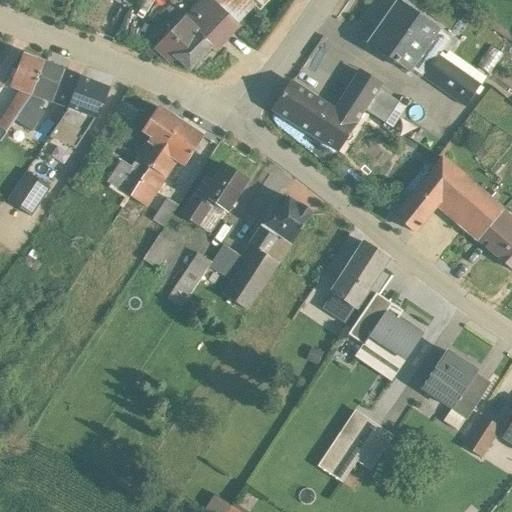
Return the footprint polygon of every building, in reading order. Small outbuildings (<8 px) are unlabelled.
[(211,0),(199,0),(155,50),(168,62),(173,57),(188,71),(210,49),(212,50),(239,22),(211,0)] [(261,14),(271,0),(211,0),(239,22),(253,8),(261,14)] [(396,1),(366,44),(409,74),(410,71),(464,108),(473,94),(477,96),(482,89),(479,87),(485,78),(447,51),(444,56),(440,53),(449,39),(439,32),(439,31),(396,1)] [(30,97),(43,64),(22,56),(9,87),(18,91),(0,118),(0,130),(6,134),(14,121),(30,97)] [(14,121),(30,132),(44,112),(38,108),(43,100),(68,110),(78,78),(43,64),(30,97),(14,121)] [(336,151),(380,85),(358,71),(332,110),(290,84),(272,110),(336,151)] [(68,110),(49,138),(75,147),(95,120),(96,120),(108,89),(78,78),(68,110)] [(384,124),(397,104),(376,90),(363,111),(384,124)] [(138,111),(121,100),(112,114),(129,125),(138,111)] [(129,198),(178,121),(158,108),(140,133),(148,139),(146,142),(144,141),(144,142),(133,158),(135,159),(130,167),(119,161),(105,182),(129,198)] [(183,168),(201,137),(178,121),(129,198),(145,208),(175,163),(183,168)] [(475,242),(502,209),(441,156),(391,217),(414,235),(436,210),(475,242)] [(178,215),(197,228),(198,227),(209,234),(223,212),(227,214),(248,182),(222,164),(210,181),(204,177),(178,215)] [(246,312),(313,215),(287,196),(277,210),(272,207),(246,244),(252,248),(244,258),(222,245),(210,263),(200,277),(215,286),(222,276),(230,281),(221,295),(246,312)] [(165,199),(151,220),(163,227),(176,206),(165,199)] [(511,269),(511,218),(502,209),(475,242),(511,271),(511,269)] [(158,235),(141,260),(156,269),(173,244),(158,235)] [(353,309),(354,309),(386,259),(362,243),(329,293),(331,294),(320,310),(343,325),(353,309)] [(200,277),(210,263),(195,254),(165,299),(179,309),(200,277)] [(394,305),(373,291),(343,335),(361,347),(354,357),(391,382),(406,359),(408,360),(426,333),(391,310),(394,305)] [(311,349),(305,361),(316,366),(322,353),(311,349)] [(442,422),(455,430),(462,419),(465,420),(489,384),(476,374),(478,371),(446,350),(419,390),(449,410),(442,422)] [(377,427),(354,411),(317,467),(340,483),(377,427)] [(500,429),(480,416),(460,445),(480,458),(500,429)] [(511,421),(500,439),(511,446),(511,421)] [(392,437),(377,427),(354,463),(368,472),(392,437)] [(205,511),(245,511),(217,494),(205,511)]
